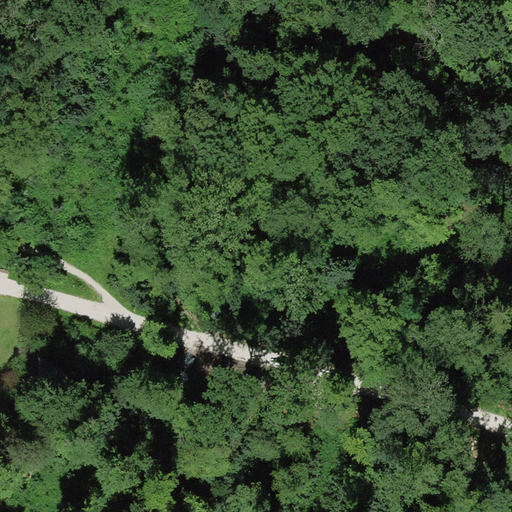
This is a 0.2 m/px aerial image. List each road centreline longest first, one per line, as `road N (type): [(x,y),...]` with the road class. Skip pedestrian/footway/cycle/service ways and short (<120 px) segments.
road 1 (track): [(511,429),(124,318)]
road 2 (track): [(124,318),(0,284)]
